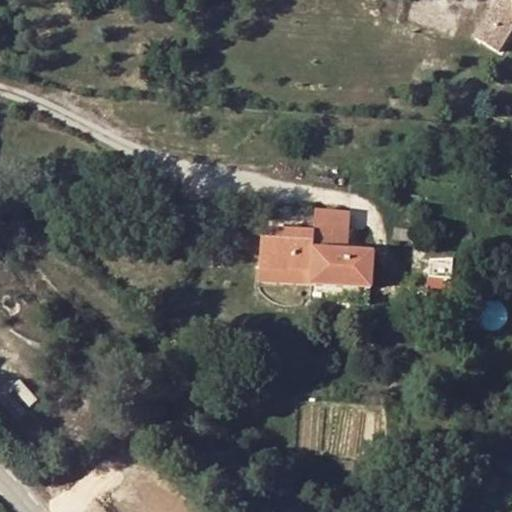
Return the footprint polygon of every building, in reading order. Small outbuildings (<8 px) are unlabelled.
[(511,0),(499,0),(476,39),(499,53),(511,32),(511,0)] [(312,212),(310,239),(307,278),(307,289),(367,294),(370,259),(343,256),(325,255),(327,232),(345,233),(347,214),(312,212)] [(345,233),(327,232),(325,255),(343,256),(345,233)] [(310,239),(263,235),(259,274),(307,278),(310,239)] [(448,287),(450,272),(427,269),(426,285),(448,287)] [(259,274),(258,285),(307,289),(307,278),(259,274)] [(426,285),(423,315),(446,317),(448,287),(426,285)]
